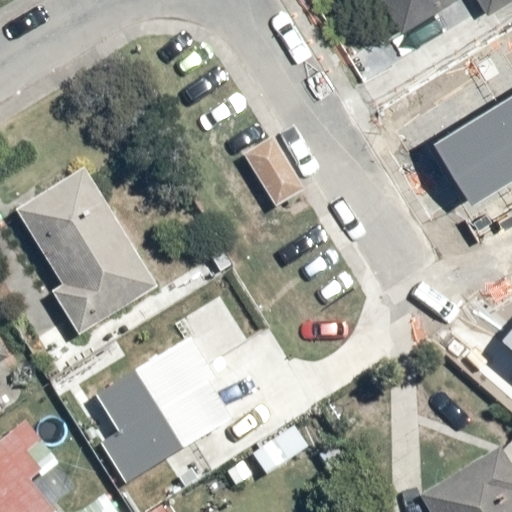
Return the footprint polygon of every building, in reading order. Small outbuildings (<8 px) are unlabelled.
[(511,0),(381,0),(404,34),(456,0),(477,0),(490,17),(511,2),(511,0)] [(511,98),(434,146),(471,206),(511,181),(511,98)] [(271,142),(241,159),(270,206),(299,190),(271,142)] [(161,289),(85,168),(18,210),(62,285),(52,292),(82,335),(161,289)] [(511,329),(501,342),(511,350),(511,329)] [(188,339),(89,399),(112,437),(97,446),(122,487),(228,422),(205,385),(213,380),(188,339)] [(0,365),(11,359),(0,341),(0,365)] [(60,464),(26,422),(0,442),(0,511),(56,511),(34,483),(60,464)] [(511,462),(503,446),(419,494),(430,511),(511,511),(511,498),(511,497),(511,496),(511,462)]
